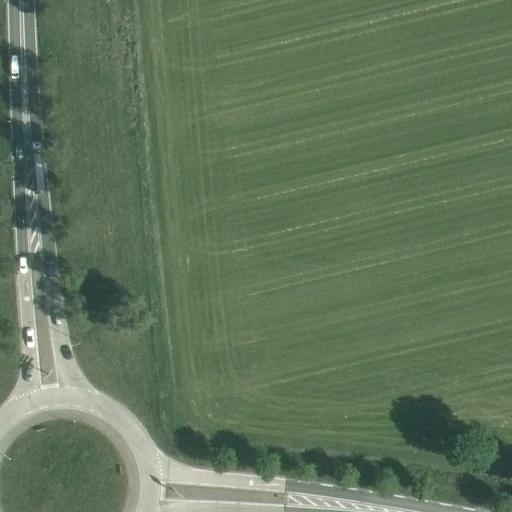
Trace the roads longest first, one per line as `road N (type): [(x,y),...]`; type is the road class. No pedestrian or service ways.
road 1 (primary): [(24,117),(27,405)]
road 2 (primary): [(75,400),(24,117)]
road 3 (primary): [(404,511),(144,464)]
